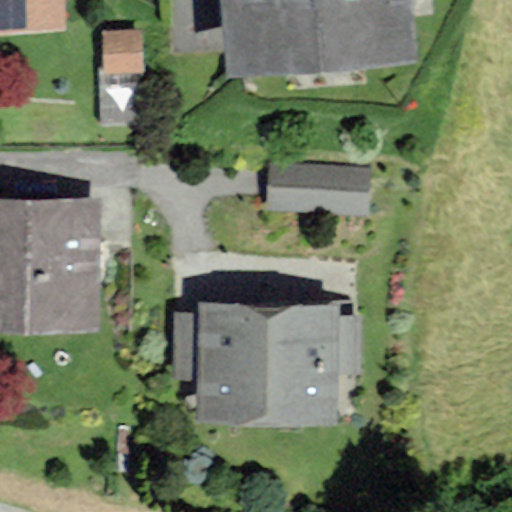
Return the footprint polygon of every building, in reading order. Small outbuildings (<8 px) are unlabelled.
[(55,0),(0,0),(0,23),(56,21),(55,0)] [(235,0),(241,72),(409,59),(404,0),(235,0)] [(103,23),(105,64),(142,62),(140,21),(103,23)] [(361,210),(363,171),(277,165),(274,204),(361,210)] [(0,324),(94,326),(95,205),(0,204),(0,324)] [(335,321),(335,312),(201,306),(201,318),(177,316),(174,375),(203,377),(201,416),(330,422),(333,368),(353,369),(355,322),(335,321)]
